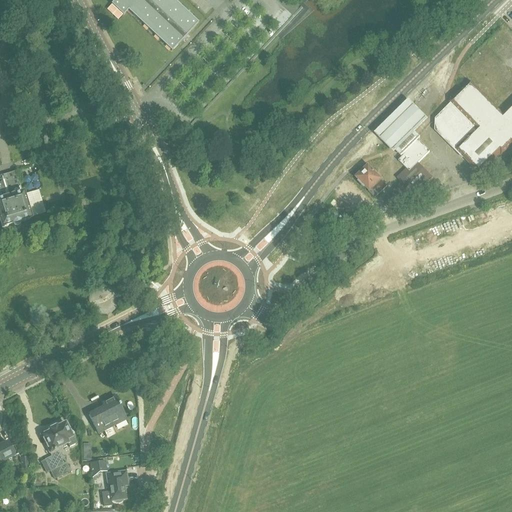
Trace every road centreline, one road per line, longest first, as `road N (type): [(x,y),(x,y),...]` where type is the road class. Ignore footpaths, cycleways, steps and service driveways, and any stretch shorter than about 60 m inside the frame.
road 1 (secondary): [(279,225),(347,144),(493,0)]
road 2 (unclassified): [(243,305),(276,316),(348,247),(511,184)]
road 3 (tertiary): [(0,390),(140,319)]
road 4 (secondary): [(174,511),(212,377)]
